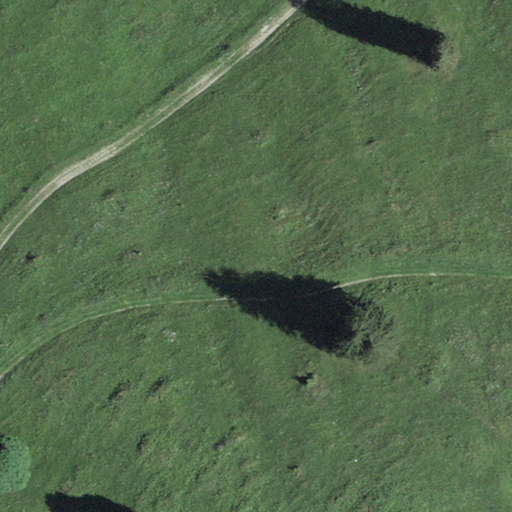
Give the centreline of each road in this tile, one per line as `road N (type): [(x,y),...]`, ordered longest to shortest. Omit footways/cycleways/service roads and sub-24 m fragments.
road 1 (track): [(0,371),(85,310),(140,298),(292,289),(371,270),(511,269)]
road 2 (track): [(293,0),(234,57),(68,170),(0,240)]
